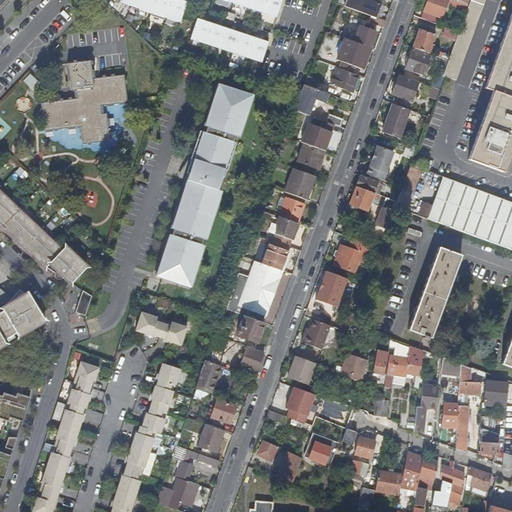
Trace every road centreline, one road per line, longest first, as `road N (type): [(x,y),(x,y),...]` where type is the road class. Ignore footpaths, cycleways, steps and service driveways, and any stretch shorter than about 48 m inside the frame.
road 1 (residential): [(214,511),(407,0)]
road 2 (residential): [(11,511),(67,335),(39,282),(0,246)]
road 3 (residential): [(83,511),(134,355)]
